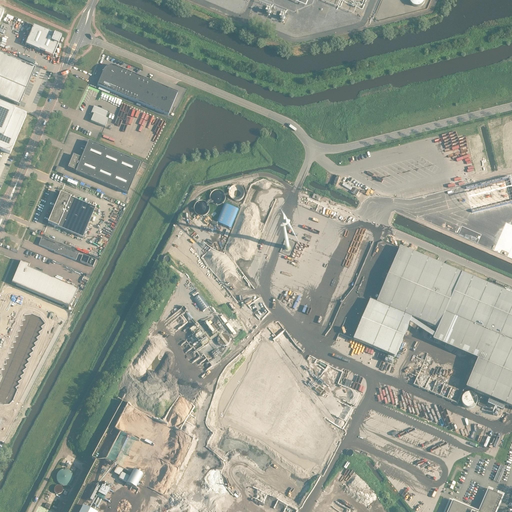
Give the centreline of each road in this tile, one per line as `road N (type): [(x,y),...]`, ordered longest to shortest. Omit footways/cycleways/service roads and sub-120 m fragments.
road 1 (track): [(48,0),(103,8),(291,88),(511,33)]
road 2 (unclassified): [(79,33),(298,126),(310,143)]
road 3 (unknown): [(309,503),(269,421),(188,366),(160,331)]
road 4 (unclassified): [(310,143),(340,149),(511,105)]
road 5 (unknown): [(218,0),(293,32),(358,17),(367,0)]
road 6 (tertiary): [(79,33),(15,185)]
road 7 (unknown): [(376,225),(511,284)]
road 8 (unknown): [(511,415),(501,427),(487,424),(385,378)]
road 9 (unknown): [(376,225),(374,250),(323,347)]
